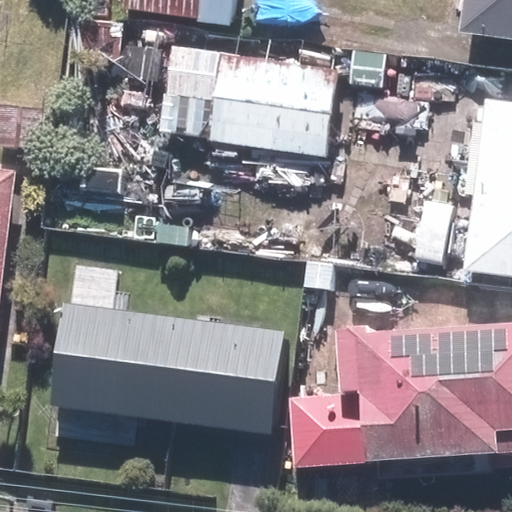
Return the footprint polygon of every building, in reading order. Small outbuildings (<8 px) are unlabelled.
[(134,0),(133,7),(244,23),(247,0),(134,0)] [(511,0),(480,0),(476,32),(511,36),(511,0)] [(342,156),(354,68),(185,44),(178,93),(226,100),(220,139),(342,156)] [(511,98),(502,97),(499,120),(489,119),(479,192),(489,194),(479,269),(511,273),(511,98)] [(58,107),(11,103),(8,144),(55,148),(58,107)] [(34,168),(0,164),(0,349),(10,351),(34,168)] [(465,204),(439,198),(427,254),(453,259),(465,204)] [(344,263),(319,260),(316,285),(342,288),(344,263)] [(64,303),(52,404),(262,430),(271,433),(284,330),(64,303)] [(377,479),(511,470),(511,323),(369,333),(369,326),(335,328),(340,393),(287,397),(292,470),(376,464),(377,479)]
